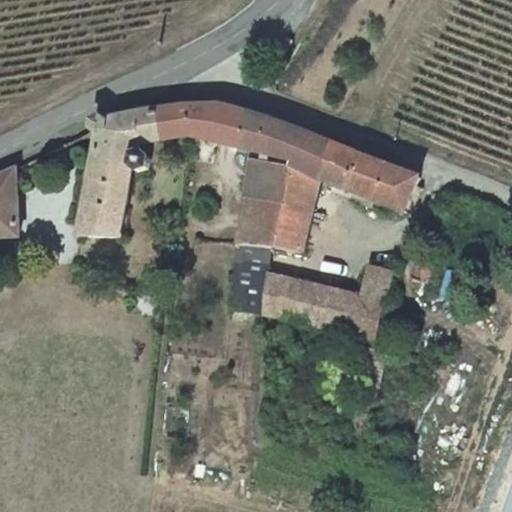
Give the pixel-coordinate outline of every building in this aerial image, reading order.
[(197,106),(181,109),(180,142),(204,139),(265,150),(245,234),(280,244),(298,168),(325,175),(334,139),(307,130),(197,106)] [(88,124),(84,139),(93,146),(84,230),(128,234),(140,173),(150,179),(165,176),(166,159),(155,150),(143,154),(144,146),(180,142),(181,109),(117,123),(106,117),(97,116),(88,124)] [(423,173),(334,139),(325,175),(298,168),(280,244),(308,252),(327,178),(414,210),(423,173)] [(0,177),(0,237),(16,235),(15,171),(0,177)] [(230,304),(368,336),(382,340),(399,269),(370,263),(363,297),(273,276),(280,244),(245,234),(230,304)] [(441,269),(429,266),(431,261),(422,259),(415,288),(423,290),(425,283),(437,286),(441,269)]
